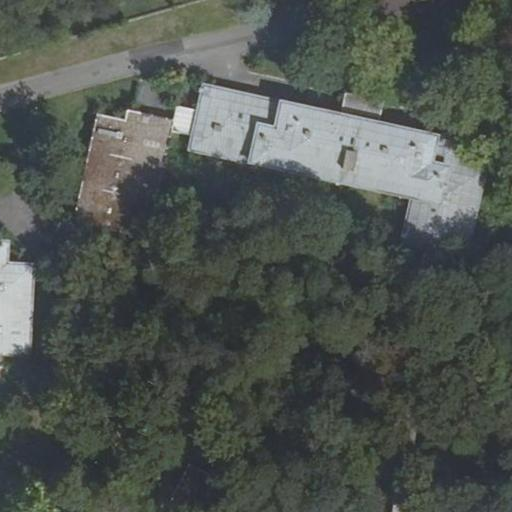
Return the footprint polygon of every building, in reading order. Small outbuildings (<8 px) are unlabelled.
[(463,148),(379,128),(340,120),(205,89),(190,150),(414,201),(404,245),(426,250),(439,253),(464,258),(484,173),(459,168),(463,148)] [(345,97),(340,120),(379,128),(384,105),(345,97)] [(122,121),(93,115),(71,222),(127,234),(134,204),(152,207),(170,120),(124,111),(122,121)] [(0,246),(0,355),(27,357),(31,270),(5,268),(6,247),(0,246)] [(430,297),(433,283),(439,253),(426,250),(415,302),(394,511),(406,511),(427,309),(430,297)] [(386,478),(395,460),(380,453),(371,469),(386,478)] [(173,507),(182,511),(195,511),(210,482),(190,472),(173,507)]
